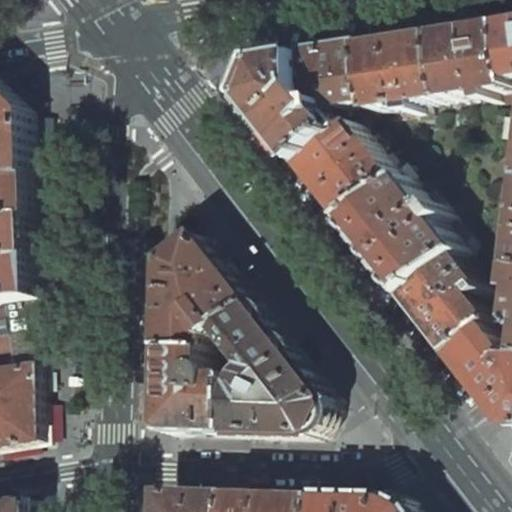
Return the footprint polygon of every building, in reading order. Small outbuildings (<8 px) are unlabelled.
[(452,39),(463,104),(508,96),(511,95),(511,29),(485,33),(452,39)] [(389,115),(436,107),(463,104),(452,39),(379,50),(390,113),(389,115)] [(379,50),(320,59),(326,99),(335,110),(349,108),(352,112),(355,112),(367,110),(378,121),(390,113),(379,50)] [(281,65),(266,102),(295,140),(295,141),(317,168),(357,137),(349,126),(361,116),(355,112),(352,112),(349,108),(335,110),(326,99),(320,59),(281,65)] [(8,82),(0,83),(0,185),(46,179),(44,116),(8,82)] [(317,168),(363,226),(420,181),(420,180),(410,167),(403,172),(369,128),(357,137),(317,168)] [(0,226),(47,219),(46,179),(0,185),(0,226)] [(391,262),(421,300),(472,260),(479,256),(420,181),(363,226),(391,262)] [(0,267),(48,260),(48,239),(47,219),(0,226),(0,267)] [(184,265),(181,353),(226,355),(227,346),(239,337),(238,336),(270,309),(216,240),(184,265)] [(48,260),(0,267),(0,307),(50,300),(49,275),(48,260)] [(444,329),(466,358),(507,326),(485,297),(495,289),(472,260),(421,300),(444,329)] [(0,363),(22,359),(24,374),(52,370),(51,328),(50,300),(0,307),(0,363)] [(250,440),(327,443),(328,440),(334,440),(349,412),(344,407),(346,405),(271,309),(270,310),(270,309),(238,336),(239,337),(268,375),(260,382),(257,392),(252,392),(251,392),(249,439),(250,440)] [(507,326),(466,358),(492,391),(511,415),(511,344),(505,336),(511,331),(507,326)] [(181,353),(180,407),(179,407),(179,437),(249,439),(251,392),(252,392),(252,385),(251,383),(234,382),(233,376),(231,374),(226,372),(226,355),(181,353)] [(0,453),(54,444),(52,370),(24,374),(20,375),(19,366),(0,369),(0,453)] [(178,498),(178,499),(177,511),(247,511),(248,499),(180,497),(178,498)] [(337,511),(337,501),(248,499),(247,511),(337,511)] [(337,511),(428,511),(411,503),(403,503),(403,502),(390,502),(390,503),(337,501),(337,511)]
